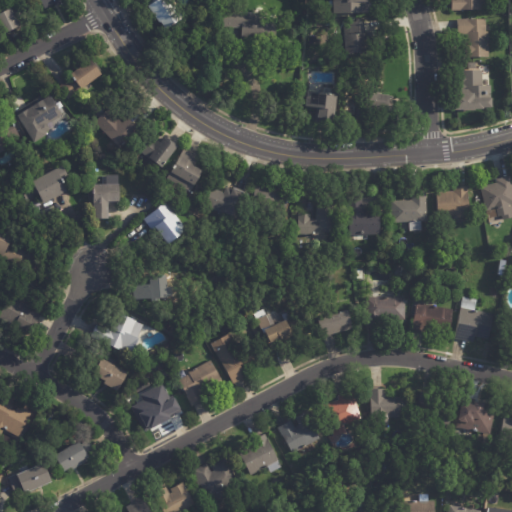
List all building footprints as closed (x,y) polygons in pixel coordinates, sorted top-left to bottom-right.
[(58,5),(56,6),(55,5),(46,9),(41,0),(60,0),(62,3),(58,5)] [(167,31),(161,23),(160,24),(143,0),(171,0),(184,18),(167,31)] [(357,0),(357,8),(330,8),(330,0),(357,0)] [(488,0),(488,5),(483,5),(483,10),(453,11),(453,0),(488,0)] [(16,29),(5,35),(0,25),(0,15),(21,5),(27,16),(18,21),(21,27),(16,29)] [(267,19),(276,20),(275,46),(260,45),(260,43),(243,43),(243,29),(225,28),(225,13),(261,14),(261,19),(267,19)] [(487,26),(487,33),(490,33),(490,58),(466,58),(466,41),(468,41),(468,35),(459,35),(459,20),(487,20),(487,26)] [(365,23),(366,35),(368,35),(368,54),(347,54),(347,53),(339,53),(338,37),(356,36),(355,23),(365,23)] [(68,100),(59,87),(72,77),(71,76),(91,61),(98,70),(100,69),(102,72),(101,73),(102,76),(82,91),(81,90),(68,100)] [(483,71),(483,87),(492,87),(491,100),(493,100),(493,111),(485,110),(485,112),(456,112),(456,95),(461,95),(462,71),(483,71)] [(335,96),(338,96),(334,124),(319,122),(320,109),(306,107),(308,92),(335,96)] [(391,97),(389,117),(373,115),(372,124),(358,122),(359,108),(371,109),(373,95),(391,97)] [(63,117),(48,126),(51,131),(47,133),(47,137),(35,144),(18,117),(51,97),(63,117)] [(127,121),(128,119),(140,131),(120,150),(95,123),(109,110),(123,124),(127,121)] [(4,151),(5,152),(0,155),(0,125),(9,120),(19,138),(2,147),(4,151)] [(167,139),(179,148),(163,169),(137,149),(148,135),(156,142),(157,141),(161,144),(166,138),(167,139)] [(186,150),(197,156),(195,159),(198,161),(195,167),(204,172),(195,187),(192,192),(168,179),(184,149),(186,150)] [(66,187),(69,194),(44,206),(40,197),(28,203),(22,190),(63,168),(69,180),(63,183),(66,187)] [(511,219),(505,221),(504,217),(499,218),(497,210),(487,212),(481,188),(498,184),(497,180),(511,177),(511,181),(511,219)] [(277,189),(276,194),(290,197),(284,230),(267,227),(269,214),(253,211),(258,185),(277,189)] [(119,203),(110,203),(110,221),(94,221),(94,186),(121,186),(121,203),(119,203)] [(228,189),(234,191),(234,190),(246,194),(245,196),(247,196),(238,220),(206,207),(212,189),(224,193),(226,188),(228,189)] [(411,232),(410,223),(393,224),(392,202),(413,201),(412,189),(427,188),(428,222),(423,223),(423,232),(411,232)] [(463,219),(438,220),(437,193),(453,193),(453,188),(468,188),(469,219),(463,219)] [(363,198),(364,213),(379,212),(381,236),(350,238),(347,197),(363,196),(363,198)] [(151,229),(144,221),(166,204),(189,232),(170,247),(157,230),(154,232),(151,229)] [(331,234),(321,233),(321,237),(298,235),(300,213),(312,214),(311,221),(317,221),(318,206),(335,208),(333,234),(331,234)] [(26,255),(19,267),(1,258),(1,257),(0,256),(0,229),(15,237),(11,244),(27,253),(26,255)] [(167,277),(168,290),(172,290),(173,300),(151,302),(150,300),(135,301),(133,287),(151,286),(150,277),(167,275),(167,277)] [(495,292),(497,286),(505,288),(503,294),(495,292)] [(14,299),(42,314),(28,338),(13,330),(15,327),(0,318),(0,316),(11,297),(14,299)] [(467,342),(455,340),(464,298),(478,300),(476,312),(494,315),(489,341),(476,338),(475,344),(467,342)] [(378,330),(366,330),(366,299),(406,299),(406,321),(382,321),(382,330),(378,330)] [(417,305),(454,311),(451,331),(429,327),(428,334),(412,332),(417,304),(417,305)] [(334,335),(323,338),(319,321),(349,313),(354,330),(334,335)] [(94,336),(98,325),(110,330),(118,314),(137,323),(144,327),(138,342),(130,338),(128,343),(130,344),(128,348),(126,347),(123,353),(92,339),(94,336)] [(283,347),(272,352),(263,333),(290,320),(297,335),(284,342),(286,346),(283,347)] [(234,340),(241,352),(252,346),(261,363),(244,372),(247,379),(234,386),(212,344),(231,334),(234,340)] [(106,362),(129,376),(118,394),(105,386),(106,384),(94,376),(103,361),(106,362)] [(203,402),(193,408),(178,382),(182,379),(179,374),(188,369),(190,373),(211,361),(222,381),(202,393),(206,400),(203,402)] [(179,416),(169,421),(164,412),(146,422),(136,404),(168,388),(181,414),(179,416)] [(409,407),(409,417),(370,417),(371,389),(387,389),(387,397),(409,397),(409,407)] [(348,422),(344,424),(347,432),(335,436),(323,405),(339,399),(338,396),(353,391),(364,419),(349,424),(349,422),(348,422)] [(423,392),(438,394),(437,404),(453,407),(450,429),(417,424),(421,391),(423,392)] [(4,396),(16,403),(15,405),(32,415),(19,440),(0,429),(0,402),(3,396),(4,396)] [(491,435),(456,427),(459,417),(461,417),(464,401),(476,404),(476,401),(497,406),(491,435)] [(316,441),(294,454),(278,428),(291,420),(296,427),(300,425),(296,418),(306,412),(321,437),(316,441)] [(511,442),(500,440),(505,417),(511,418),(511,442)] [(253,441),(266,434),(283,467),(272,473),(268,466),(251,475),(240,453),(254,445),(252,441),(253,441)] [(90,444),(97,456),(72,472),(71,470),(65,474),(55,459),(88,440),(90,444)] [(227,496),(212,504),(193,471),(207,463),(212,472),(214,471),(211,465),(225,457),(239,482),(223,491),(227,496)] [(52,485),(30,494),(29,492),(25,494),(24,493),(16,496),(9,479),(29,470),(30,472),(44,466),(52,485)] [(183,511),(181,511),(163,511),(154,493),(166,487),(170,494),(173,492),(171,489),(183,483),(195,505),(183,511)] [(129,511),(127,507),(144,498),(151,511),(129,511)] [(435,511),(400,511),(400,501),(435,500),(435,511)] [(360,511),(359,505),(368,503),(369,510),(388,507),(388,511),(360,511)]
